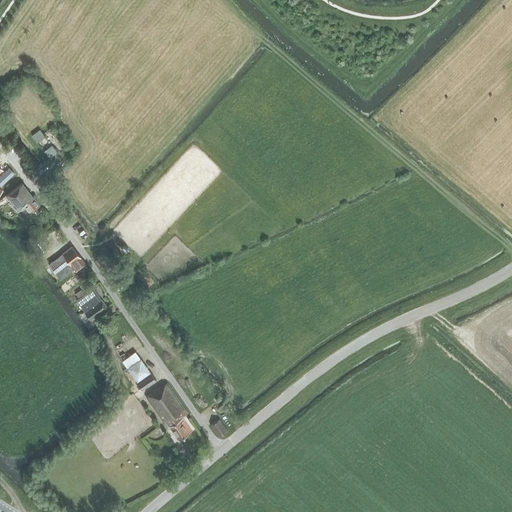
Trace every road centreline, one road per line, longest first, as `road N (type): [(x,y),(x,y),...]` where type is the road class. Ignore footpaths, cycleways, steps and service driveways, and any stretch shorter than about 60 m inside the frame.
road 1 (residential): [(220,450),(0,145)]
road 2 (unclassified): [(220,450),(351,348),(511,269)]
